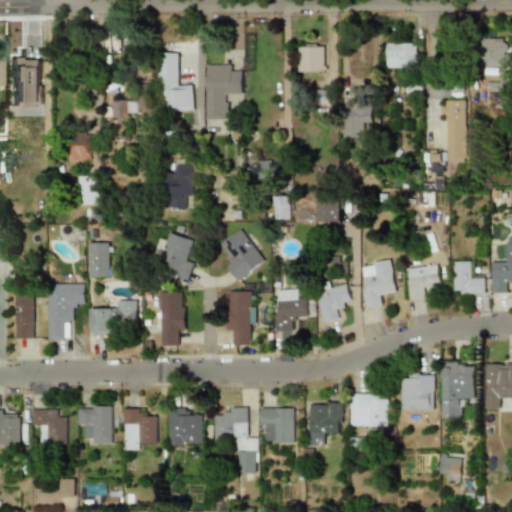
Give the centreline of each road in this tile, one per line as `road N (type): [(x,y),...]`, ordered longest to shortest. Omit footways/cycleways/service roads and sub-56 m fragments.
road 1 (residential): [(0,371),(285,374),(425,334),(511,328)]
road 2 (residential): [(0,5),(511,0)]
